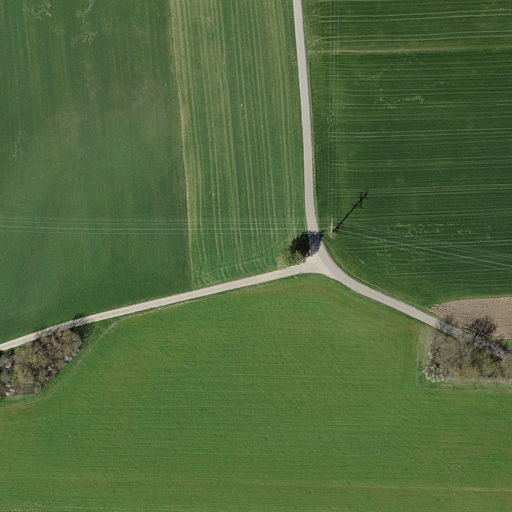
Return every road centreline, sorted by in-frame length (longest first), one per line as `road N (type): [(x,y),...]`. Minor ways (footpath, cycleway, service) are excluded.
road 1 (unclassified): [(293,0),(309,233),(318,263),(511,354)]
road 2 (track): [(0,349),(318,263)]
